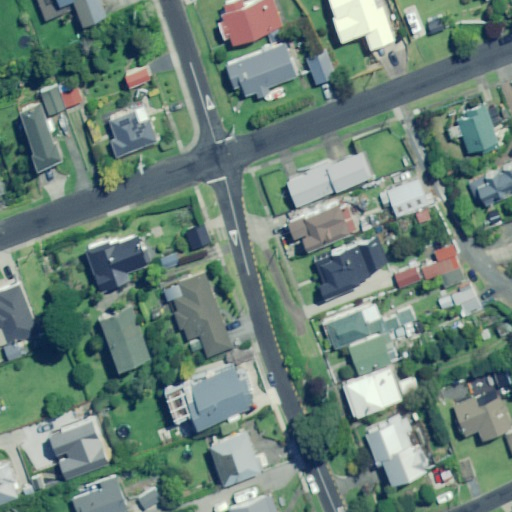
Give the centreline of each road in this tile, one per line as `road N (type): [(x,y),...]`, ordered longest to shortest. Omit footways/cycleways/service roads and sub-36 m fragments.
road 1 (residential): [(220,158),(268,350),(335,511)]
road 2 (residential): [(220,158),(511,46)]
road 3 (residential): [(0,237),(220,158)]
road 4 (residential): [(169,0),(220,158)]
